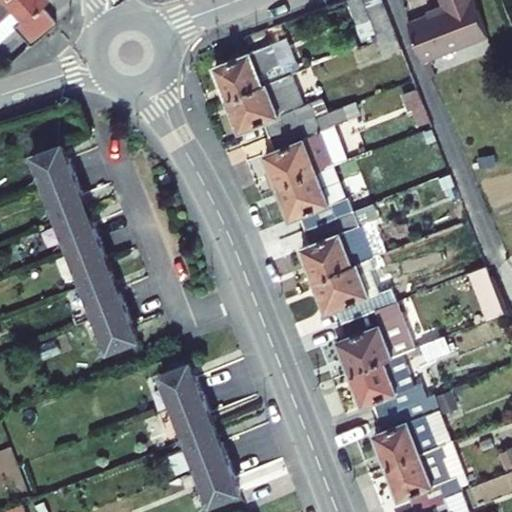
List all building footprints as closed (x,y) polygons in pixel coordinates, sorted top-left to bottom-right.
[(43,0),(0,0),(0,40),(16,28),(31,45),(56,22),(40,2),(43,0)] [(348,0),(359,36),(376,32),(382,53),(397,49),(383,0),(348,0)] [(440,0),(445,10),(408,24),(424,63),(488,37),(473,0),(440,0)] [(213,65),(226,96),(264,81),(252,50),(213,65)] [(264,81),(226,96),(237,127),(263,118),(270,135),(296,124),(289,107),(276,112),(264,81)] [(278,186),(315,172),(296,124),(270,135),(276,150),(265,153),(278,186)] [(63,140),(34,151),(45,182),(75,172),(63,140)] [(88,207),(75,172),(45,182),(58,217),(88,207)] [(307,233),(334,222),(315,172),(278,186),(290,220),(301,216),(307,233)] [(101,240),(88,207),(58,217),(70,251),(101,240)] [(302,251),(314,283),(351,268),(334,222),(307,233),(312,247),(302,251)] [(82,284),(113,273),(101,240),(70,251),(82,284)] [(469,272),(488,319),(505,312),(486,265),(469,272)] [(344,327),(370,318),(351,268),(314,283),(327,316),(338,312),(344,327)] [(127,310),(113,273),(82,284),(96,322),(127,310)] [(139,342),(127,310),(96,322),(107,353),(139,342)] [(351,380),(389,366),(370,318),(344,327),(349,340),(338,344),(351,380)] [(173,413),(210,399),(196,363),(159,377),(173,413)] [(375,408),(381,424),(407,413),(389,366),(351,380),(363,412),(375,408)] [(223,432),(210,399),(173,413),(186,446),(223,432)] [(386,471),(424,457),(407,413),(381,424),(386,437),(375,441),(386,471)] [(235,464),(223,432),(186,446),(198,478),(235,464)] [(414,511),(425,511),(462,498),(456,483),(467,479),(454,446),(424,457),(386,471),(398,505),(411,501),(414,511)] [(211,511),(248,498),(235,464),(198,478),(211,511)] [(506,490),(511,489),(511,469),(502,472),(506,490)] [(466,511),(462,498),(425,511),(466,511)]
